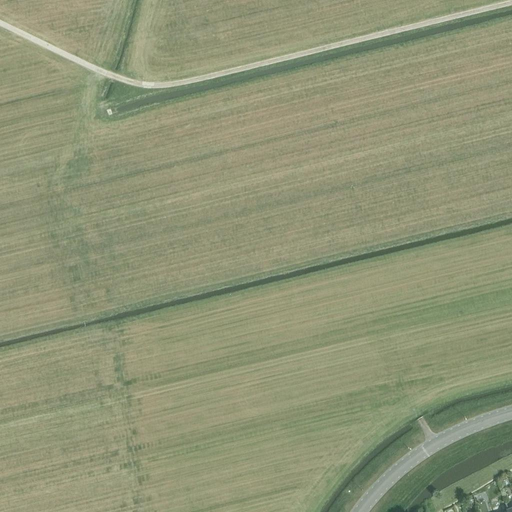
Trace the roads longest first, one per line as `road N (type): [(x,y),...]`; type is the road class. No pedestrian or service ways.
road 1 (track): [(0,24),(103,73),(157,86),(511,3)]
road 2 (secondary): [(359,511),(395,471),(447,437),(511,413)]
